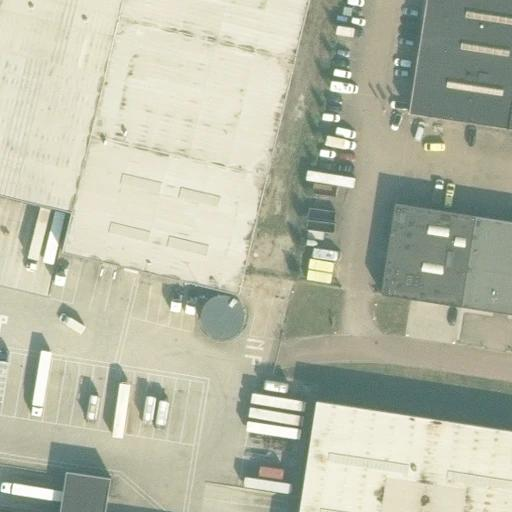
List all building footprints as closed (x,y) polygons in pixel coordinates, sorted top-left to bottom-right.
[(0,0),(0,195),(72,212),(62,253),(236,295),(309,0),(0,0)] [(511,0),(426,0),(408,115),(511,130),(511,0)] [(511,222),(394,205),(381,296),(461,308),(462,301),(511,308),(511,222)] [(233,336),(235,334),(236,334),(239,331),(241,328),(243,325),(244,321),(244,317),(244,313),(243,310),(241,306),(239,303),(236,301),(233,298),(230,297),(226,296),(222,295),(219,296),(215,297),(211,298),(209,300),(206,303),(204,306),(202,310),(201,313),(201,317),(201,321),(202,325),(204,328),(206,331),(208,334),(211,336),(215,338),(219,339),(222,339),(226,339),(230,338),(233,336)] [(511,511),(511,431),(316,402),(299,511),(105,511),(111,479),(67,472),(60,511),(511,511)]
